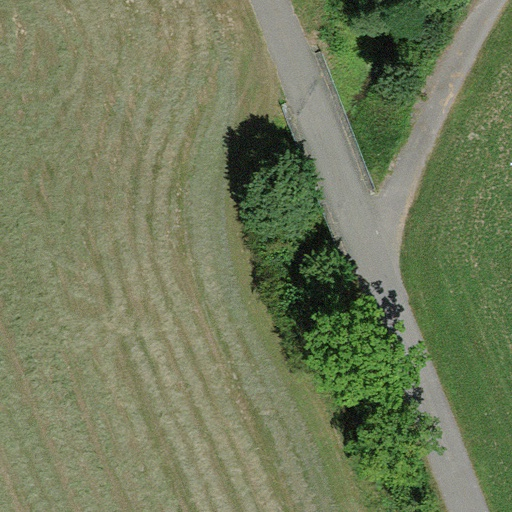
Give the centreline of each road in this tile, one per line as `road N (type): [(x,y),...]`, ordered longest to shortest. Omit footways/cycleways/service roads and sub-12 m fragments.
road 1 (unclassified): [(469,511),(269,0)]
road 2 (track): [(365,240),(387,221),(425,124),(497,0)]
